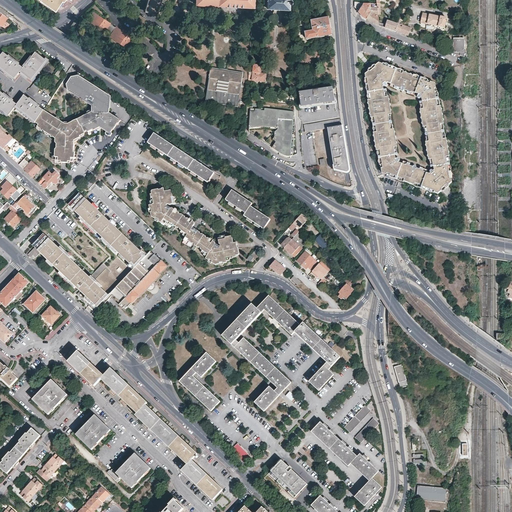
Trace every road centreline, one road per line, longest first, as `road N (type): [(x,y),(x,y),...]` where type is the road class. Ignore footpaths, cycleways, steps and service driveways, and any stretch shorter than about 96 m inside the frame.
road 1 (primary): [(252,160),(4,0)]
road 2 (residential): [(32,33),(212,151),(258,174),(273,173)]
road 3 (tertiary): [(392,238),(366,161),(349,20)]
road 4 (primary): [(500,396),(414,333),(354,246)]
road 5 (tertiary): [(333,0),(361,188)]
road 6 (tertiary): [(400,511),(404,468),(380,330)]
road 7 (tertiary): [(336,217),(511,256)]
road 8 (residential): [(208,511),(89,390)]
